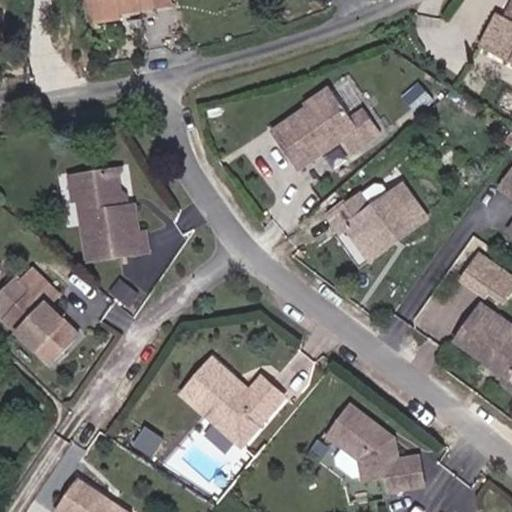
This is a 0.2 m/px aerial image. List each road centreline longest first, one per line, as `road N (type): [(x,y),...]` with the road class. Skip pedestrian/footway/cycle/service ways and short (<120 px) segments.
road 1 (residential): [(249,245),(149,310),(14,511)]
road 2 (residential): [(249,245),(282,281),(511,457)]
road 3 (residential): [(157,84),(304,42),(401,0)]
road 4 (residential): [(157,84),(202,188),(249,245)]
road 5 (residential): [(0,98),(157,84)]
